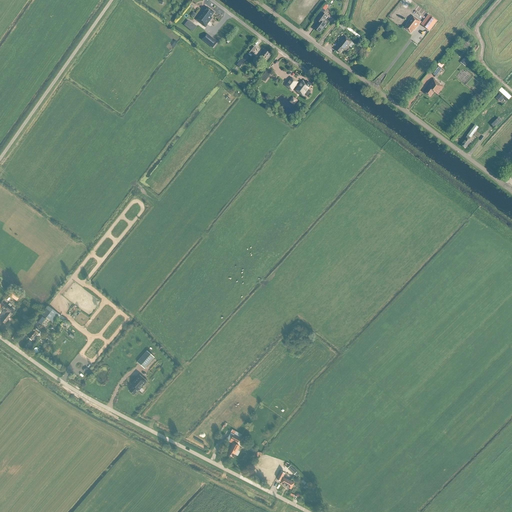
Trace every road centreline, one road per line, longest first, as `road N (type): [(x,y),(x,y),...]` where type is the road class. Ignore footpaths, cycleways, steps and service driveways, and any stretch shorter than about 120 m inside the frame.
road 1 (unclassified): [(309,511),(106,409),(0,338)]
road 2 (tertiary): [(511,190),(256,0)]
road 3 (unclassified): [(0,161),(111,0)]
road 4 (unclassified): [(210,0),(312,77)]
